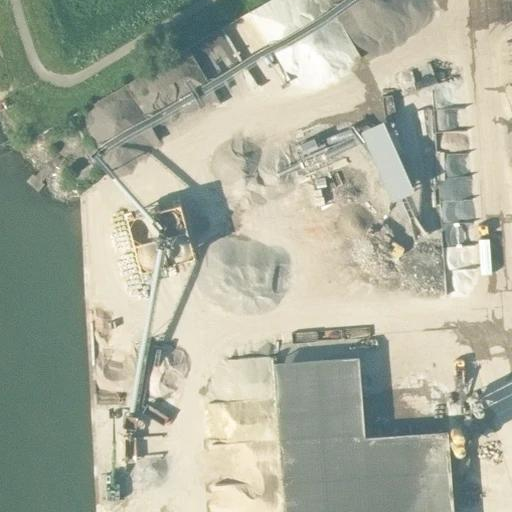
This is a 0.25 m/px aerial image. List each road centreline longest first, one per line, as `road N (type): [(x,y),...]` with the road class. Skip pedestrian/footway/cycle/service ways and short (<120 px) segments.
road 1 (unknown): [(186,321),(122,304),(101,243),(109,183),(373,70)]
road 2 (unknown): [(511,305),(186,321)]
road 3 (unknown): [(511,296),(492,215),(488,24)]
road 4 (unknown): [(373,70),(407,112),(425,260)]
road 5 (unknown): [(186,321),(197,511)]
road 6 (unknown): [(373,70),(488,24)]
